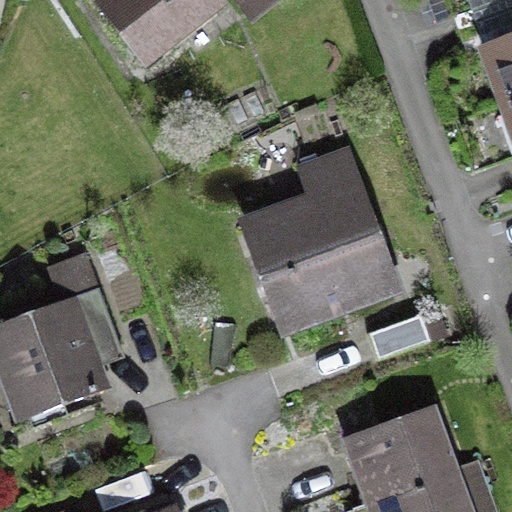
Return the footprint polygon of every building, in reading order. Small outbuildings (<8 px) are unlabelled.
[(228,0),(115,0),(108,6),(156,67),(234,7),(228,0)] [(240,0),(260,23),(287,0),(240,0)] [(510,107),(511,106),(511,43),(489,52),(510,107)] [(294,337),(406,298),(355,153),(299,172),(309,200),(253,220),(294,337)] [(0,329),(0,359),(20,422),(117,391),(88,301),(0,329)] [(426,320),(378,337),(388,365),(436,347),(426,320)] [(374,511),(480,511),(442,410),(349,445),(374,511)]
